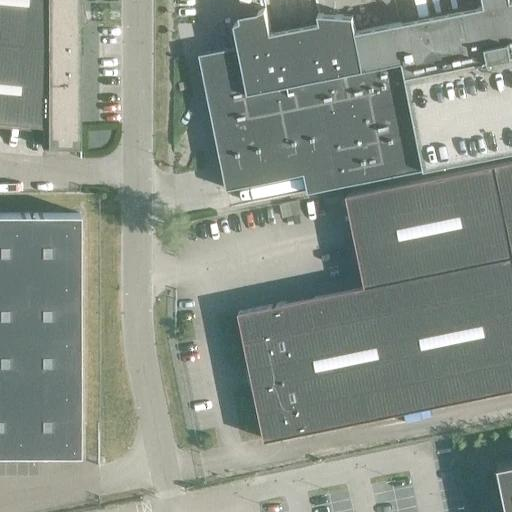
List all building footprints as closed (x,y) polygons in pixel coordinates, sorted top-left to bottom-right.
[(0,0),(0,121),(46,126),(46,145),(40,145),(40,146),(79,146),(79,22),(74,21),(77,0),(0,0)] [(234,23),(238,44),(199,52),(226,188),(304,172),(308,191),(511,150),(511,0),(484,0),(486,5),(356,31),(353,15),(318,13),(319,22),(270,31),(265,7),(234,23)] [(314,0),(317,10),(367,0),(314,0)] [(511,159),(346,193),(354,230),(365,284),(238,310),(247,353),(243,354),(252,397),(256,396),(265,439),(511,388),(511,159)] [(0,453),(79,454),(79,213),(0,212),(0,453)] [(511,511),(511,460),(498,464),(507,511),(511,511)]
